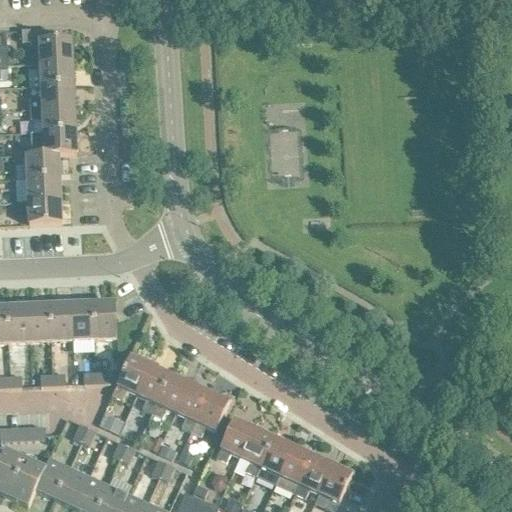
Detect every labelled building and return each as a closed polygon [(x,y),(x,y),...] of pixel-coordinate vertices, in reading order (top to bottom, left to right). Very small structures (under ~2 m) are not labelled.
[(293,0),(294,20),(309,19),(343,18),(342,0),(293,0)] [(40,67),(72,66),(71,43),(53,44),(52,33),(21,34),(22,46),(39,45),(40,67)] [(41,90),(73,89),(72,66),(40,67),(41,90)] [(42,114),(75,113),(73,89),(41,90),(42,104),(29,104),(30,114),(42,114)] [(76,134),(75,113),(42,114),(30,114),(30,125),(43,124),(43,136),(76,134)] [(44,158),(58,159),(77,158),(76,134),(43,136),(31,136),(32,159),(44,158)] [(27,182),(59,180),(58,159),(44,158),(32,159),(26,159),(27,182)] [(28,205),(60,204),(59,180),(27,182),(28,205)] [(29,229),(61,227),(60,204),(28,205),(29,229)] [(102,307),(101,306),(93,307),(95,343),(116,342),(115,307),(102,307)] [(73,344),(95,343),(93,307),(83,307),(83,308),(71,309),(73,344)] [(29,347),(51,345),(49,308),(40,309),(40,310),(27,311),(29,347)] [(58,309),(58,308),(49,308),(51,345),(73,344),(71,309),(58,309)] [(15,311),(15,310),(5,310),(7,348),(29,347),(27,311),(15,311)] [(127,395),(136,399),(152,365),(132,356),(116,390),(117,390),(113,399),(122,404),(127,395)] [(150,417),(168,378),(157,373),(158,368),(152,365),(136,399),(144,403),(140,412),(150,417)] [(96,376),(97,388),(110,388),(109,375),(98,376),(96,376)] [(84,389),(97,388),(96,376),(83,377),(84,389)] [(53,390),(65,390),(75,389),(74,377),(52,378),(53,390)] [(41,391),(53,390),(52,378),(40,379),(41,391)] [(183,385),(168,378),(150,417),(160,421),(164,412),(174,417),(191,383),(185,380),(183,385)] [(9,392),(22,392),(21,379),(9,380),(9,392)] [(0,392),(9,392),(9,380),(0,380),(0,392)] [(190,436),(209,397),(196,391),(198,386),(191,383),(174,417),(186,422),(181,432),(190,436)] [(222,403),(209,397),(190,436),(200,440),(205,430),(216,435),(231,402),(224,398),(222,403)] [(118,438),(123,425),(108,419),(103,431),(118,438)] [(240,463),(254,433),(233,423),(215,462),(225,466),(229,458),(240,463)] [(81,446),(87,432),(79,429),(73,443),(81,446)] [(131,443),(135,436),(124,430),(120,438),(131,443)] [(89,450),(95,435),(87,432),(81,446),(89,450)] [(256,480),(274,442),(254,433),(240,463),(249,468),(246,476),(256,480)] [(275,489),(293,451),(274,442),(256,480),(275,489)] [(118,464),(125,449),(117,445),(110,460),(118,464)] [(127,467),(133,453),(125,449),(118,464),(127,467)] [(295,499),(313,460),(293,451),(275,489),(285,494),(295,499)] [(0,497),(28,510),(35,495),(45,473),(43,472),(5,454),(0,463),(0,497)] [(318,499),(332,469),(313,460),(295,499),(304,503),(308,494),(318,499)] [(69,472),(48,463),(43,472),(45,473),(35,495),(55,504),(69,472)] [(158,482),(165,467),(157,464),(150,479),(158,482)] [(166,486),(169,481),(173,471),(165,467),(158,482),(166,486)] [(336,511),(351,481),(352,478),(332,469),(318,499),(328,504),(324,511),(336,511)] [(72,511),(75,511),(89,481),(69,472),(55,504),(72,511)] [(99,511),(109,490),(89,481),(75,511),(99,511)] [(204,501),(208,494),(197,489),(193,496),(204,501)] [(122,511),(129,499),(109,490),(99,511),(122,511)] [(190,511),(196,502),(185,497),(178,511),(190,511)] [(146,511),(148,508),(129,499),(122,511),(146,511)] [(204,511),(207,507),(196,502),(190,511),(204,511)]
